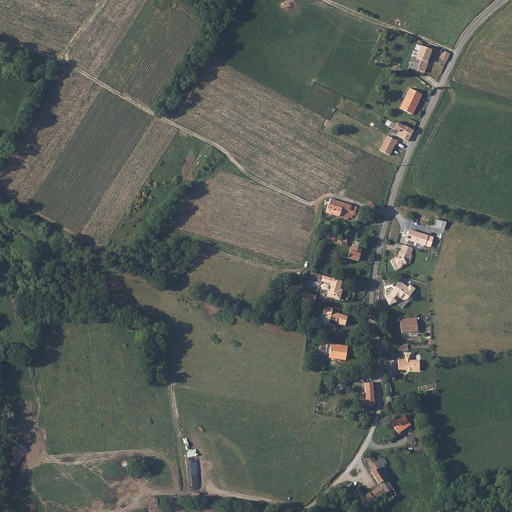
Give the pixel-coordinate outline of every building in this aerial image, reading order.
[(418,45),(415,57),(420,59),(417,70),(424,72),(427,61),(426,61),(430,48),(418,45)] [(450,53),(443,50),(440,57),(447,61),(450,53)] [(415,57),(412,56),(409,67),(417,70),(420,59),(415,57)] [(401,109),(412,114),(422,94),(410,88),(407,94),(408,94),(401,109)] [(402,124),(401,125),(398,123),(395,128),(399,130),(396,135),(408,141),(413,130),(402,124)] [(398,141),(386,135),(379,150),(388,155),(394,144),(396,145),(398,141)] [(331,198),(330,199),(326,212),(348,220),(349,218),(352,218),(353,214),(350,214),(351,211),(350,210),(351,205),(331,198)] [(412,230),(409,240),(427,245),(429,235),(412,230)] [(342,235),(341,238),(337,237),(335,243),(341,245),(341,246),(346,247),(347,247),(348,246),(348,245),(349,244),(347,243),(347,237),(342,235)] [(350,250),(349,251),(347,258),(358,261),(364,239),(356,237),(353,246),(351,246),(350,250)] [(412,251),(402,248),(401,252),(400,251),(398,256),(399,257),(395,259),(395,258),(390,261),(396,270),(400,268),(400,267),(406,263),(408,258),(410,259),(411,258),(412,256),(411,254),(412,251)] [(400,267),(400,268),(408,263),(410,264),(410,259),(408,258),(406,263),(400,267)] [(332,285),(334,279),(323,276),(321,282),(332,285)] [(344,292),(341,291),(344,281),(334,278),(334,279),(332,285),(332,286),(333,286),(332,291),(331,291),(329,296),(341,300),(344,292)] [(406,288),(398,282),(394,288),(396,290),(393,293),(388,296),(383,298),(387,307),(394,303),(401,309),(407,302),(405,300),(413,290),(408,286),(406,288)] [(302,299),(313,302),(315,295),(305,292),(302,299)] [(302,299),(299,298),(298,301),(313,306),(314,302),(313,302),(302,299)] [(331,312),(332,309),(325,307),(323,316),(330,318),(327,325),(334,326),(336,323),(345,325),(347,316),(331,312)] [(416,319),(398,320),(399,334),(417,333),(416,319)] [(349,345),(333,343),(331,356),(347,359),(349,345)] [(408,360),(396,361),(396,371),(405,371),(405,372),(417,372),(417,366),(417,361),(408,361),(408,360)] [(347,383),(339,378),(336,384),(339,386),(338,389),(341,391),(342,388),(344,389),(347,383)] [(369,406),(375,406),(373,382),(365,382),(367,405),(369,405),(369,406)] [(413,425),(407,414),(394,422),(400,433),(409,429),(408,427),(413,425)] [(363,496),(362,497),(368,506),(375,501),(374,500),(385,493),(389,500),(397,495),(387,478),(382,472),(381,470),(385,468),(380,459),(376,461),(372,455),(370,456),(370,455),(370,454),(368,454),(365,456),(362,457),(363,459),(364,460),(365,460),(370,467),(373,471),(371,472),(379,485),(363,496)] [(386,469),(382,472),(387,478),(390,476),(386,469)] [(347,495),(354,490),(349,484),(348,484),(344,486),(342,488),(344,491),(347,495)] [(363,496),(357,488),(354,490),(347,495),(353,503),(362,497),(363,496)] [(124,511),(126,511),(152,508),(151,498),(123,503),(124,511)]
